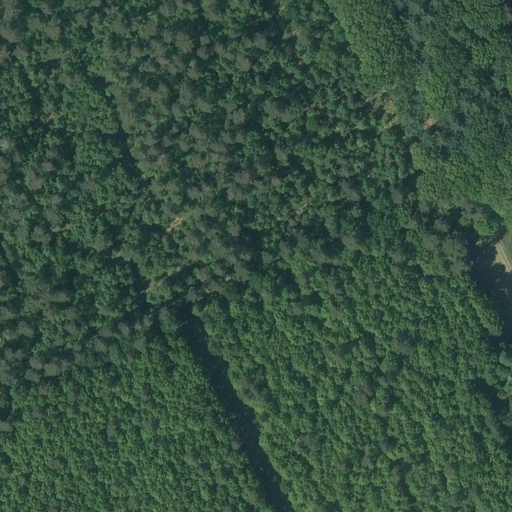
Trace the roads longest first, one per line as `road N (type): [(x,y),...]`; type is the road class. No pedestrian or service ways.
road 1 (track): [(0,392),(511,133)]
road 2 (track): [(169,308),(280,511)]
